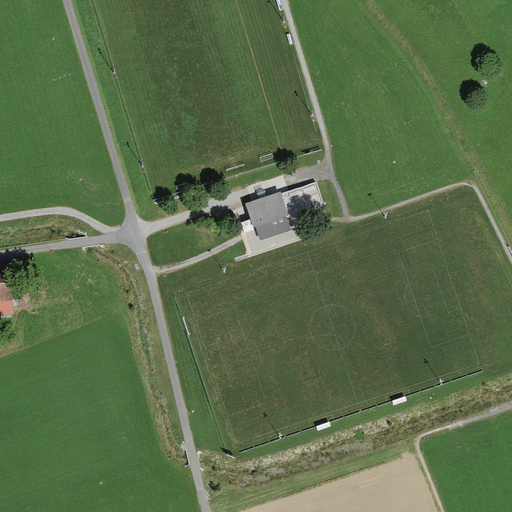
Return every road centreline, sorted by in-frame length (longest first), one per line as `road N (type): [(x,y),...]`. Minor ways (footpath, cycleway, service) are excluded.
road 1 (residential): [(210,511),(133,234)]
road 2 (residential): [(64,0),(133,234)]
road 3 (track): [(332,167),(133,234)]
road 4 (track): [(283,0),(332,167)]
road 5 (residential): [(133,234),(0,254)]
